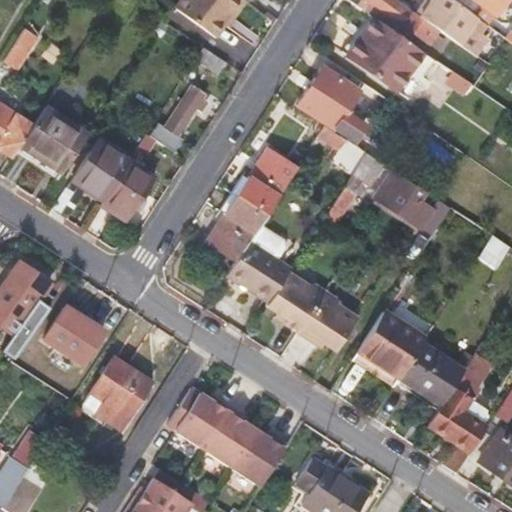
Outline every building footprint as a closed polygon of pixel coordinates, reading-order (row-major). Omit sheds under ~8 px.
[(180,0),(173,10),(213,38),(240,1),(239,0),(180,0)] [(361,0),(369,5),(364,14),(366,16),(372,20),(405,43),(411,34),(414,36),(423,23),(457,46),(475,20),(473,18),(446,0),(436,0),(429,11),(425,9),(418,19),(414,16),(417,11),(407,4),(403,9),(390,0),(361,0)] [(446,0),(473,18),(479,8),(476,7),(480,0),(492,0),(500,5),(503,0),(446,0)] [(366,16),(341,53),(346,56),(372,20),(366,16)] [(346,56),(394,91),(420,54),(405,43),(372,20),(346,56)] [(2,63),(16,73),(35,42),(22,33),(2,63)] [(201,54),(192,67),(200,72),(208,59),(201,54)] [(208,77),(216,65),(208,59),(200,72),(208,77)] [(296,107),(340,136),(339,139),(346,143),(350,146),(361,130),(351,123),(345,131),(337,125),(344,115),(327,103),(340,82),(322,70),(312,85),(307,82),(303,87),(308,91),(296,107)] [(206,103),(201,99),(204,96),(190,87),(162,127),(176,137),(194,110),(199,113),(206,103)] [(380,116),(389,103),(365,87),(357,100),(380,116)] [(0,152),(10,159),(13,155),(17,149),(30,128),(0,109),(0,152)] [(42,110),(30,128),(17,149),(59,175),(84,137),(42,110)] [(346,143),(339,139),(323,128),(316,138),(339,153),(346,143)] [(136,148),(144,154),(154,141),(144,135),(136,148)] [(96,141),(70,180),(100,202),(126,162),(96,141)] [(17,149),(13,155),(55,180),(59,175),(17,149)] [(224,214),(204,245),(232,265),(257,227),(295,170),(266,151),(247,180),(236,196),(224,214)] [(429,238),(447,210),(363,155),(350,174),(361,181),(377,191),(371,200),(429,238)] [(126,162),(100,202),(98,205),(124,223),(152,180),(126,162)] [(331,203),(342,210),(361,181),(350,174),(331,203)] [(247,180),(242,176),(231,192),(236,196),(247,180)] [(231,192),(219,210),(224,214),(236,196),(231,192)] [(281,249),(280,242),(257,227),(232,265),(223,278),(263,306),(285,273),(287,271),(273,262),(281,249)] [(1,352),(12,360),(47,310),(36,302),(47,286),(17,265),(0,289),(0,331),(10,339),(1,352)] [(59,279),(66,284),(72,274),(65,270),(59,279)] [(308,285),(304,287),(285,273),(263,306),(263,307),(284,321),(281,325),(295,334),(321,293),(308,285)] [(335,307),(334,301),(321,293),(295,334),(308,343),(311,339),(332,353),(353,319),(335,307)] [(40,342),(79,367),(100,335),(61,309),(40,342)] [(419,346),(376,318),(354,353),(396,381),(419,346)] [(437,408),(460,373),(419,346),(396,381),(437,408)] [(354,353),(347,362),(390,389),(396,381),(354,353)] [(425,426),(453,445),(467,454),(483,429),(460,413),(475,390),(473,389),(487,365),(472,355),(460,373),(437,408),(425,426)] [(117,432),(147,385),(109,362),(80,408),(117,432)] [(0,422),(20,435),(48,389),(7,364),(0,375),(0,422)] [(511,384),(493,414),(504,421),(511,408),(511,384)] [(164,430),(259,489),(286,447),(272,437),(269,443),(238,423),(242,417),(216,401),(212,406),(189,391),(164,430)] [(476,461),(511,488),(511,439),(499,429),(476,461)] [(44,443),(28,431),(10,459),(26,470),(29,466),(44,443)] [(453,445),(440,467),(453,475),(467,454),(453,445)] [(10,459),(0,474),(0,509),(26,470),(10,459)] [(306,511),(354,511),(365,496),(323,469),(322,470),(309,462),(285,498),(306,511)] [(0,511),(25,511),(47,478),(29,466),(26,470),(0,509),(0,511)] [(182,511),(187,505),(142,477),(134,490),(138,493),(125,511),(182,511)]
